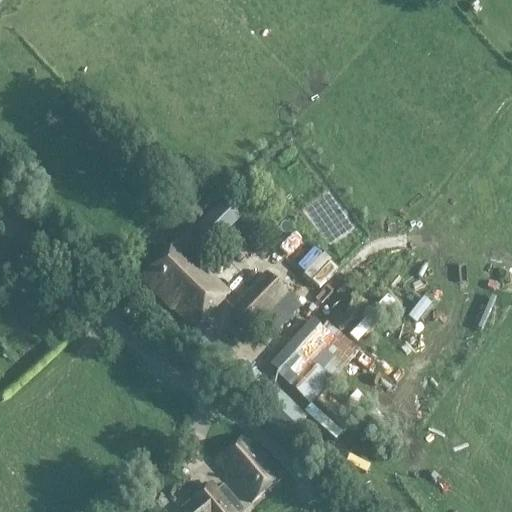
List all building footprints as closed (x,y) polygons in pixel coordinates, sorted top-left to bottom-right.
[(223,201),(194,231),(211,247),(239,218),(223,201)] [(0,294),(30,269),(0,234),(0,294)] [(216,262),(214,265),(205,256),(198,264),(190,256),(193,254),(178,241),(140,280),(160,300),(162,298),(194,330),(229,294),(211,277),(221,267),(216,262)] [(244,330),(248,325),(254,331),(255,330),(267,342),(299,309),(288,296),(266,274),(232,310),(239,316),(235,321),(244,330)] [(325,334),(312,322),(272,368),(286,379),(325,334)] [(495,357),(479,373),(487,381),(503,365),(495,357)] [(263,413),(289,438),(303,423),(277,397),(263,413)] [(252,504),(282,479),(245,437),(216,462),(252,504)] [(242,511),(244,511),(223,487),(217,493),(211,486),(191,503),(182,511),(242,511)]
